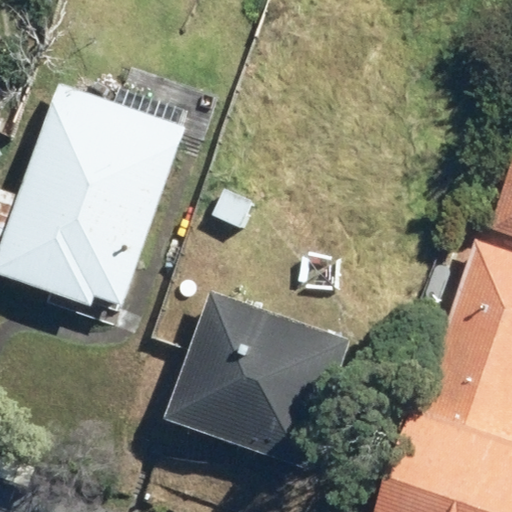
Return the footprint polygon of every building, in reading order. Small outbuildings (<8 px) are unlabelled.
[(0,72),(12,36),(0,31),(0,72)] [(0,234),(16,240),(6,271),(109,305),(112,294),(142,304),(201,123),(69,80),(32,194),(7,186),(0,205),(0,234)] [(274,186),(237,169),(218,211),(255,227),(274,186)] [(511,201),(503,230),(511,233),(511,201)] [(511,511),(511,248),(487,240),(393,511),(511,511)] [(227,288),(181,416),(321,467),(368,338),(227,288)] [(0,452),(0,479),(38,493),(46,468),(0,452)]
